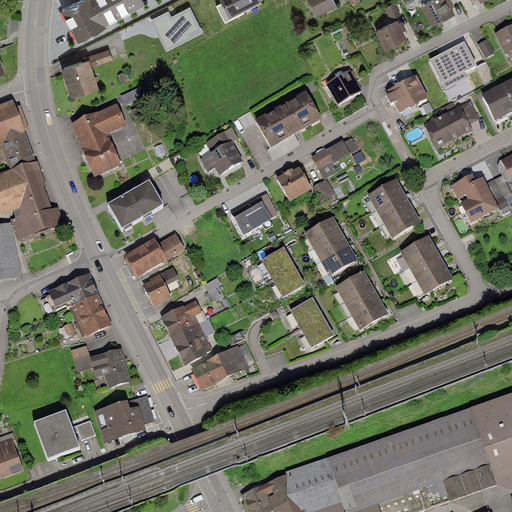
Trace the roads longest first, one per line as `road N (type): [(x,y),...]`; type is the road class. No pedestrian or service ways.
road 1 (residential): [(511,4),(375,74),(377,110),(103,263)]
road 2 (residential): [(485,300),(176,415)]
road 3 (residential): [(485,300),(427,182),(511,135)]
road 4 (residential): [(182,428),(0,497)]
road 5 (tertiary): [(36,87),(51,152),(100,257)]
road 6 (tertiary): [(103,263),(176,415)]
road 7 (residential): [(100,257),(19,293),(8,307),(0,351)]
